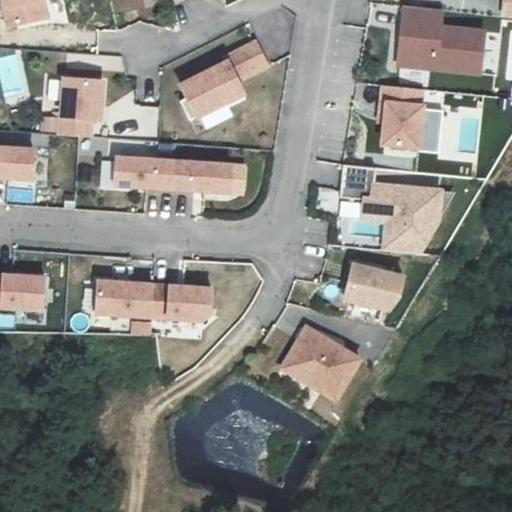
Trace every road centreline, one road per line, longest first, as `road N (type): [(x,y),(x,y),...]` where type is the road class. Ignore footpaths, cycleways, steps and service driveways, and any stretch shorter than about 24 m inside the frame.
road 1 (residential): [(274,228),(227,240),(0,226)]
road 2 (residential): [(320,0),(274,228)]
road 3 (residential): [(274,228),(278,272),(258,316),(215,365),(162,403)]
road 4 (residential): [(263,0),(145,59)]
